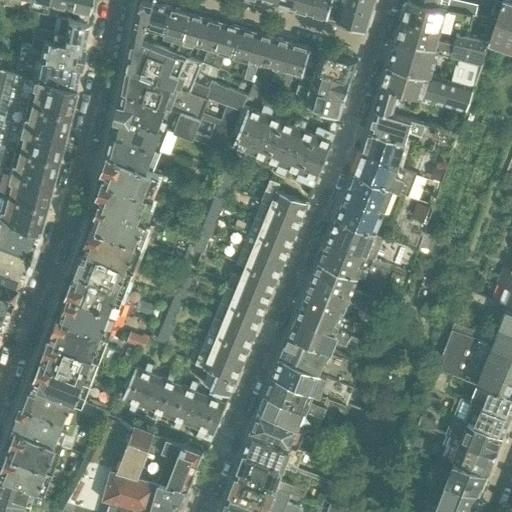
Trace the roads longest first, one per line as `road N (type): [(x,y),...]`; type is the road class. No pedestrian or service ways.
road 1 (residential): [(375,43),(344,147),(202,511)]
road 2 (residential): [(0,395),(62,226),(114,0)]
road 3 (residential): [(375,43),(193,0)]
